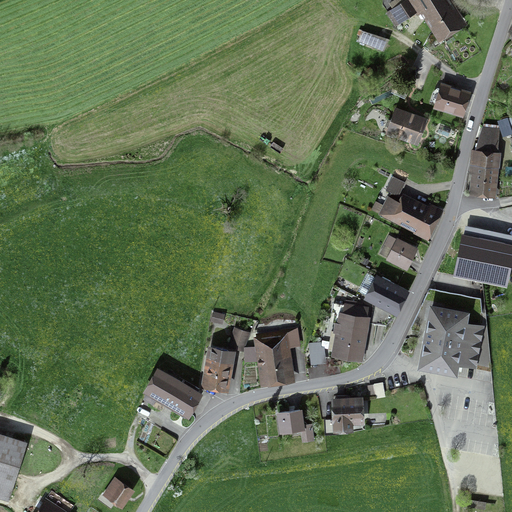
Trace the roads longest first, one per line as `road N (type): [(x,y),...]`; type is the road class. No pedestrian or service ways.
road 1 (tertiary): [(453,203),(394,338),(375,363),(218,414),(182,448),(143,511)]
road 2 (tertiary): [(511,1),(453,203)]
